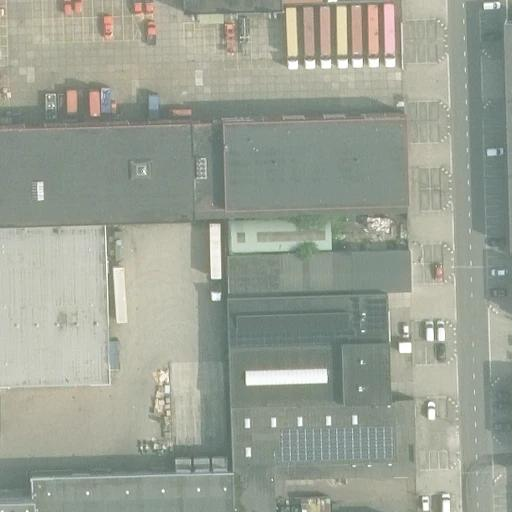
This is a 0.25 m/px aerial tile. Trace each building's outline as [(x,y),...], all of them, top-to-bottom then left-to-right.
[(191,0),(192,12),(196,12),(196,16),(198,16),(197,12),(229,11),(229,15),(231,15),(230,11),(234,11),(234,15),(236,15),(236,11),(267,10),(267,14),(269,14),(269,10),(272,10),(272,0),(191,0)] [(221,119),(221,121),(224,217),(407,212),(407,202),(408,202),(405,114),(397,114),(221,119)] [(191,120),(0,124),(0,223),(104,220),(224,217),(221,121),(191,122),(191,120)] [(330,249),(328,218),(229,221),(230,252),(330,249)] [(104,220),(0,223),(0,383),(109,380),(104,220)] [(410,290),(409,250),(225,256),(226,296),(370,291),(384,291),(410,290)] [(386,292),(226,297),(228,345),(388,340),(386,292)] [(388,340),(228,345),(230,405),(390,400),(388,340)] [(413,399),(390,400),(230,405),(231,468),(232,511),(274,511),(273,480),(416,475),(413,399)] [(176,467),(231,466),(231,456),(176,456),(176,467)] [(232,511),(231,468),(29,475),(30,495),(0,495),(0,511),(232,511)]
